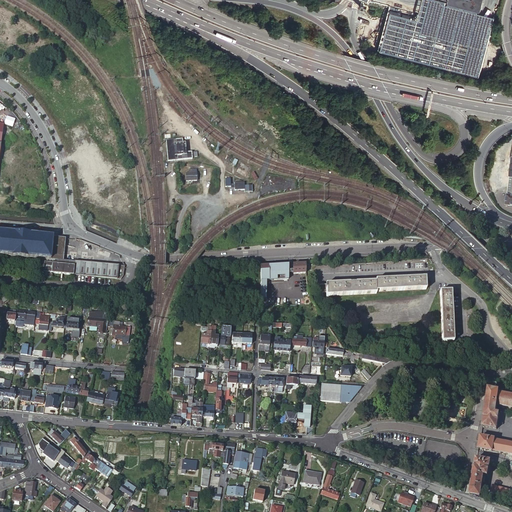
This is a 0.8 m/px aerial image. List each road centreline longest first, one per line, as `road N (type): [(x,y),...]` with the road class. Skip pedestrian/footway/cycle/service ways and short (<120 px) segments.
road 1 (trunk): [(147,0),(289,58),(511,111)]
road 2 (trunk): [(511,100),(348,64),(174,0)]
road 3 (trunk): [(503,222),(452,195),(405,149),(327,28),(257,0)]
road 4 (trunk): [(133,0),(270,71),(404,177)]
road 5 (tertiary): [(431,245),(179,259),(131,253)]
road 6 (residential): [(14,416),(251,436)]
road 7 (unclassified): [(324,445),(387,371),(511,372)]
road 8 (residential): [(327,446),(496,511)]
road 9 (residential): [(131,253),(126,278),(112,288),(0,277)]
road 10 (tertiary): [(65,216),(46,135),(0,82)]
road 11 (primary): [(404,177),(511,279)]
road 12 (unknown): [(487,47),(481,62),(468,63),(373,37),(372,19)]
road 13 (unclassified): [(511,359),(488,334),(482,304),(440,267),(431,245)]
road 14 (residential): [(130,369),(0,355)]
road 15 (unknown): [(21,216),(36,195),(34,165),(25,154),(14,159),(6,190),(13,201)]
road 16 (trunk): [(503,222),(485,199),(478,171),(485,145),(511,125)]
